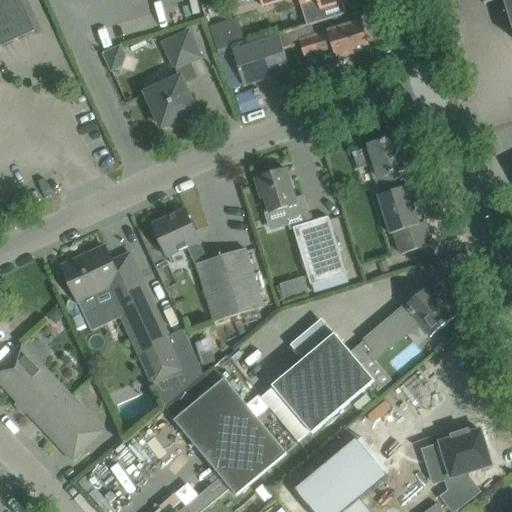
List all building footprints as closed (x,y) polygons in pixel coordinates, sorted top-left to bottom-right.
[(0,0),(0,46),(33,31),(18,0),(0,0)] [(346,13),(342,3),(350,0),(299,0),(307,25),(304,26),(305,27),(311,25),(347,14),(346,13)] [(511,0),(483,0),(485,4),(497,0),(503,0),(511,27),(511,0)] [(280,37),(284,50),(302,45),(306,58),(333,50),(336,58),(338,57),(339,60),(342,61),(353,58),(354,55),(353,53),(369,48),(361,22),(315,37),(311,25),(305,27),(280,35),(280,37)] [(215,28),(221,47),(234,42),(228,24),(215,28)] [(184,84),(197,78),(190,63),(201,58),(189,32),(163,43),(180,79),(147,94),(155,111),(152,114),(156,123),(160,123),(162,128),(167,126),(170,128),(179,124),(179,120),(196,112),(184,84)] [(284,50),(280,37),(233,52),(244,86),(279,75),(280,80),(285,98),(320,87),(315,69),(292,76),(291,71),(284,50)] [(111,72),(122,67),(125,56),(120,45),(103,54),(111,72)] [(375,164),(380,179),(407,170),(397,138),(370,146),(370,148),(353,153),(358,169),(375,164)] [(255,180),(261,199),(264,198),(269,213),(283,209),(287,221),(290,229),(293,228),(312,223),(309,214),(303,196),(296,198),(287,171),(287,170),(255,180)] [(424,223),(419,225),(407,187),(378,196),(391,235),(395,233),(402,255),(431,246),(424,223)] [(185,210),(152,225),(167,258),(188,248),(196,267),(197,266),(214,323),(264,307),(246,250),(209,261),(200,243),(185,210)] [(311,285),(347,274),(329,217),(312,223),(293,228),(311,285)] [(105,247),(62,267),(84,316),(92,332),(110,324),(122,318),(154,385),(155,385),(166,410),(202,375),(182,331),(169,337),(139,272),(138,273),(139,274),(122,282),(105,247)] [(387,262),(379,264),(382,274),(390,272),(387,262)] [(430,287),(351,353),(360,364),(414,318),(431,338),(455,317),(430,287)] [(55,307),(46,316),(55,325),(64,316),(55,307)] [(302,445),(314,435),(313,434),(375,382),(368,373),(360,364),(351,353),(335,334),(325,343),(303,360),(287,374),(272,386),(276,391),(264,400),(302,445)] [(0,384),(73,462),(105,432),(23,344),(0,365),(0,384)] [(220,349),(199,356),(203,368),(224,360),(220,349)] [(382,390),(392,381),(379,364),(376,367),(368,373),(375,382),(382,390)] [(237,497),(288,454),(225,379),(174,421),(221,478),(180,511),(202,511),(231,489),(237,497)] [(441,446),(436,447),(450,492),(443,498),(453,511),(479,493),(468,478),(466,474),(492,466),(481,431),(468,435),(468,432),(453,437),(454,439),(440,443),(441,446)] [(385,474),(360,443),(364,440),(362,439),(359,442),(357,439),(295,490),(313,511),(370,511),(361,501),(389,478),(387,475),(390,472),(389,471),(385,474)]
